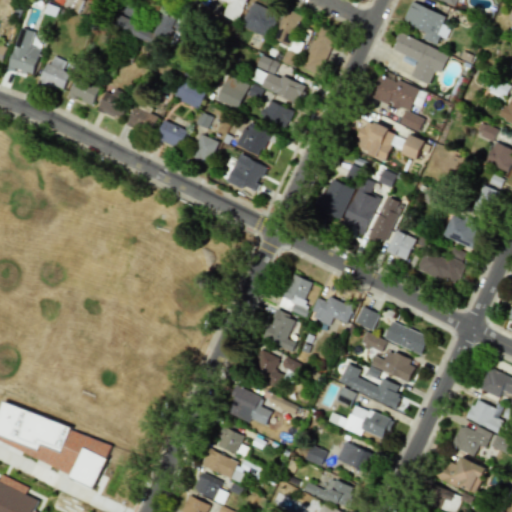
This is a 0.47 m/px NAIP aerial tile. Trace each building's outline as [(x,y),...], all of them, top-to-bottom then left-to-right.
[(55,0),(55,1),(73,8),(76,0),(55,0)] [(236,22),(246,0),(221,0),(228,3),(222,15),(236,22)] [(268,38),(278,13),(251,2),(241,27),(268,38)] [(446,15),(411,2),(403,23),(425,31),(423,39),(437,44),(440,37),(446,39),(451,27),(442,24),(446,15)] [(302,15),(285,10),(275,41),(298,48),(300,42),(294,41),(302,15)] [(117,16),(112,28),(166,47),(172,30),(184,34),(188,22),(160,12),(154,29),(117,16)] [(321,74),(334,31),(317,26),(304,69),(321,74)] [(7,68),(32,76),(41,49),(30,45),(34,32),(20,27),(7,68)] [(410,76),(428,84),(434,70),(441,73),(448,53),(400,34),(393,50),(417,59),(410,76)] [(63,91),(69,73),(63,71),(66,61),(50,55),(40,82),(63,91)] [(275,73),(278,60),(260,56),(257,68),(275,73)] [(306,89),(258,67),(251,82),(299,104),(306,89)] [(426,92),(378,74),(370,97),(404,110),(399,124),(419,131),(423,118),(409,112),(412,104),(420,107),(426,92)] [(249,84),(228,75),(217,100),(238,109),(249,84)] [(100,87),(76,77),(68,96),(92,106),(100,87)] [(173,98),(200,108),(207,87),(181,78),(173,98)] [(112,94),(104,91),(97,110),(120,119),(129,94),(113,89),(112,94)] [(511,123),(511,96),(500,117),(511,123)] [(293,111),(267,100),(260,117),(285,128),(293,111)] [(127,122),(150,134),(158,117),(135,106),(127,122)] [(187,130),(163,120),(155,139),(180,149),(187,130)] [(386,160),(392,145),(400,148),(404,136),(365,120),(354,146),(386,160)] [(265,141),(279,145),(282,135),(245,122),(237,146),(260,154),(265,141)] [(498,129),(486,124),(481,136),(493,141),(498,129)] [(191,156),(208,164),(218,142),(202,134),(191,156)] [(416,160),(425,141),(410,134),(401,152),(416,160)] [(511,154),(511,153),(511,148),(496,141),(486,162),(508,172),(511,163),(511,154)] [(227,180),(254,193),(266,166),(239,154),(227,180)] [(344,177),(353,182),(359,169),(350,165),(344,177)] [(391,187),(395,175),(382,171),(378,182),(391,187)] [(340,220),(354,187),(330,178),(317,210),(340,220)] [(361,178),(342,226),(364,235),(379,197),(369,194),(374,183),(361,178)] [(499,191),(483,184),(472,209),(488,216),(499,191)] [(442,196),(430,190),(425,202),(437,207),(442,196)] [(370,237),(385,243),(401,202),(386,196),(370,237)] [(473,249),(484,226),(465,217),(464,220),(453,214),(443,235),(473,249)] [(416,239),(397,230),(387,251),(407,260),(416,239)] [(465,264),(462,263),(466,252),(454,248),(449,260),(425,250),(417,269),(456,285),(465,264)] [(312,283),(294,274),(279,305),(304,317),(310,305),(303,301),(312,283)] [(318,298),(310,316),(330,325),(334,318),(347,324),(354,307),(329,295),(327,302),(318,298)] [(372,330),(379,314),(363,306),(355,322),(372,330)] [(295,316),(274,310),(265,341),(293,349),(296,341),(288,339),(295,316)] [(429,337),(392,321),(384,338),(422,355),(429,337)] [(387,341),(366,331),(361,343),(381,352),(387,341)] [(274,370),(280,358),(260,350),(249,375),(279,387),(285,374),(274,370)] [(375,355),(370,366),(410,382),(418,363),(389,351),(385,360),(375,355)] [(290,370),(294,361),(286,356),(282,365),(290,370)] [(399,385),(382,378),(378,386),(358,377),(361,369),(347,363),(338,383),(397,408),(402,395),(396,393),(399,385)] [(502,391),(511,394),(511,378),(488,368),(479,389),(499,398),(502,391)] [(250,418),(266,425),(272,411),(260,406),(264,397),(236,386),(231,397),(233,397),(227,412),(240,418),(244,409),(252,412),(250,418)] [(357,393),(342,387),(336,400),(350,407),(357,393)] [(298,406),(272,394),(268,402),(294,414),(298,406)] [(498,418),(501,408),(474,400),(467,421),(499,431),(502,420),(498,418)] [(112,443),(2,402),(0,408),(0,444),(97,481),(112,443)] [(486,447),(492,433),(477,426),(474,431),(461,425),(451,445),(474,456),(480,445),(486,447)] [(216,446),(237,452),(243,434),(222,428),(216,446)] [(507,453),(511,442),(495,436),(491,447),(507,453)] [(337,459),(367,472),(375,454),(345,442),(337,459)] [(327,452),(311,445),(305,459),(321,466),(327,452)] [(209,448),(201,464),(238,483),(247,466),(242,464),(241,464),(209,448)] [(475,494),(487,468),(461,457),(458,465),(446,459),(438,477),(475,494)] [(222,480),(200,472),(193,491),(223,503),(228,492),(219,489),(222,480)] [(0,511),(31,511),(39,490),(0,476),(0,511)] [(355,489),(330,478),(325,490),(307,482),(304,490),(346,509),(355,489)] [(452,511),(456,511),(462,494),(434,486),(428,505),(452,511)] [(181,511),(216,511),(218,508),(187,497),(181,511)] [(341,511),(323,503),(318,511),(341,511)]
